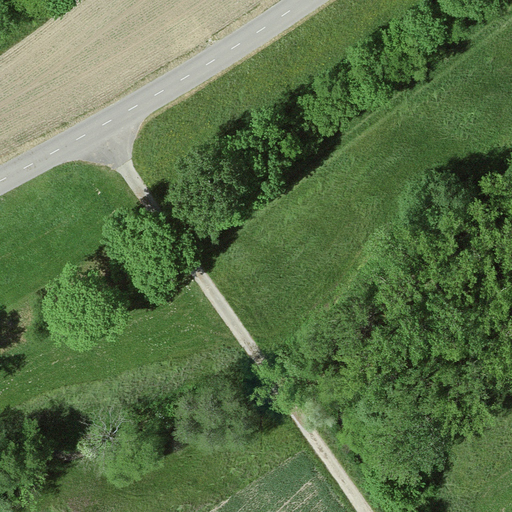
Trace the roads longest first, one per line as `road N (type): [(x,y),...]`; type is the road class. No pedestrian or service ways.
road 1 (track): [(95,132),(364,511)]
road 2 (unclassified): [(308,0),(105,127),(0,182)]
